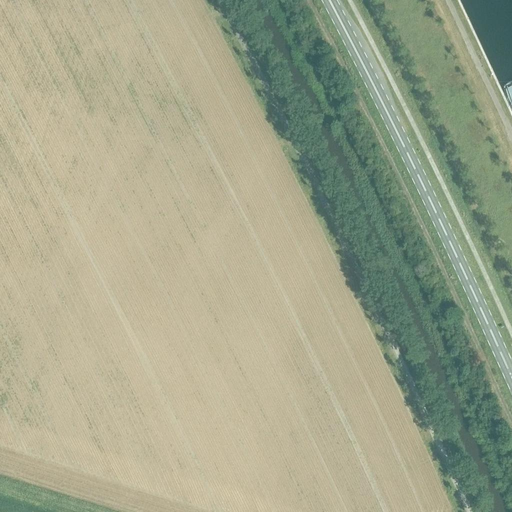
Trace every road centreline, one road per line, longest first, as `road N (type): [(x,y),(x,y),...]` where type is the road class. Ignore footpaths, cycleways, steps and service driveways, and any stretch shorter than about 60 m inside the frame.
road 1 (unclassified): [(468,511),(217,0)]
road 2 (primary): [(511,386),(429,189),(326,0)]
